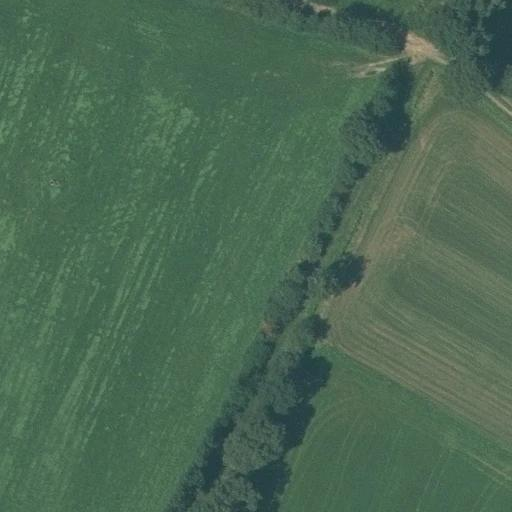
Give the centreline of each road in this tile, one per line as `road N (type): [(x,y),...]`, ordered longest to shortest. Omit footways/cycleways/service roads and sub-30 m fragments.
road 1 (track): [(450,0),(197,511)]
road 2 (track): [(428,44),(283,0)]
